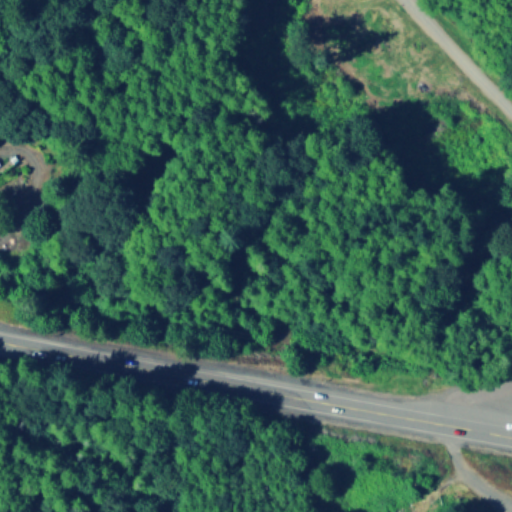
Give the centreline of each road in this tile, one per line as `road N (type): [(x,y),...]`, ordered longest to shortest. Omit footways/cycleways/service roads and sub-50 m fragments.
road 1 (trunk): [(511,436),(0,337)]
road 2 (residential): [(511,105),(408,0)]
